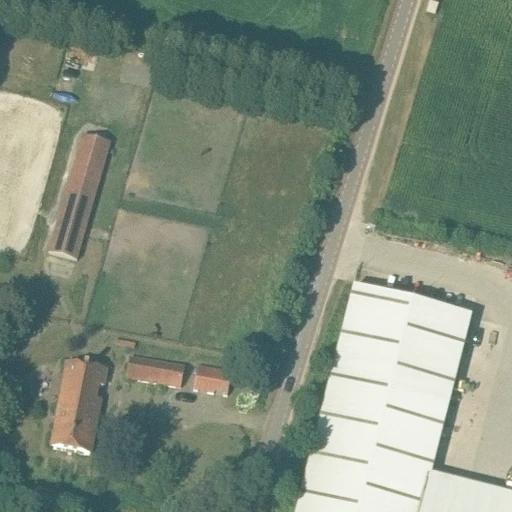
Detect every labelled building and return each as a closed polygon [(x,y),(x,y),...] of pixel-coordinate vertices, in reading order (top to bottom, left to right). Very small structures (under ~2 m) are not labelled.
[(83,138),(49,255),(77,263),(112,146),(83,138)] [(42,276),(77,285),(81,270),(46,261),(42,276)] [(511,511),(511,504),(427,484),(468,321),(358,293),(302,511),(511,511)] [(126,380),(180,391),(184,372),(130,361),(126,380)] [(106,372),(66,366),(50,448),(90,456),(100,403),(95,401),(98,387),(103,388),(106,372)] [(197,368),(193,392),(213,395),(214,393),(223,395),(223,397),(227,398),(231,374),(197,368)]
